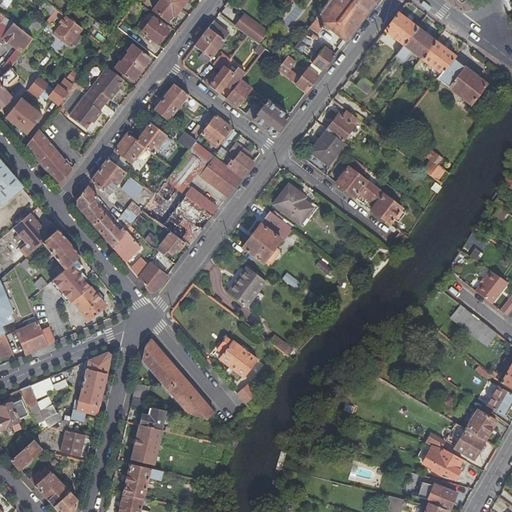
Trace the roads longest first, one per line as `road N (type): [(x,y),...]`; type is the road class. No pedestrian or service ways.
road 1 (residential): [(149,314),(279,151)]
road 2 (residential): [(90,511),(127,352),(149,314)]
road 3 (residential): [(279,151),(394,0)]
road 4 (residential): [(55,203),(166,61)]
road 5 (residential): [(0,382),(149,314)]
road 6 (residential): [(55,203),(149,314)]
road 7 (residential): [(166,61),(279,151)]
road 8 (residential): [(279,151),(390,234)]
